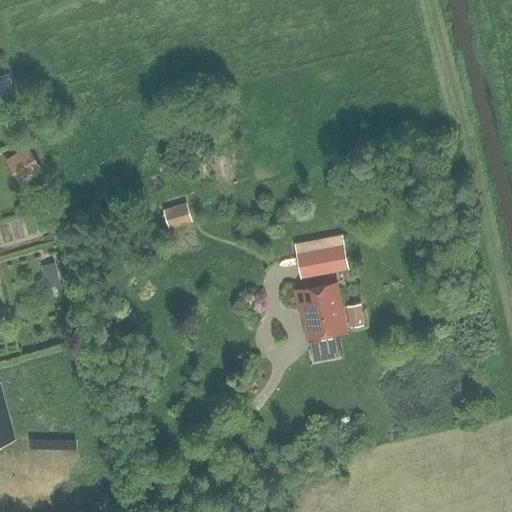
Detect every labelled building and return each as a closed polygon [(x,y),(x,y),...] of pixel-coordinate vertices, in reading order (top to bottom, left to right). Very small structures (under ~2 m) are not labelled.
[(28,147),(5,162),(19,184),(42,169),(28,147)] [(187,203),(163,210),(169,229),(193,221),(187,203)] [(344,245),(297,254),(301,277),(349,268),(344,245)] [(55,263),(41,267),(47,288),(60,285),(55,263)] [(336,283),(296,291),(300,310),(304,309),(310,338),(315,337),(316,341),(310,342),(314,362),(340,357),(336,337),(330,338),(330,334),(345,331),(336,283)] [(0,380),(0,442),(15,438),(0,380)]
